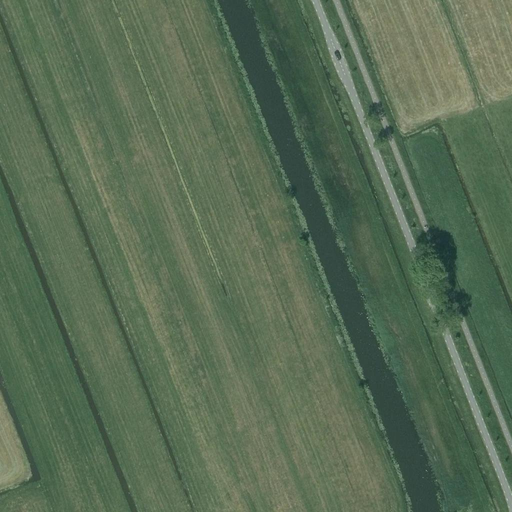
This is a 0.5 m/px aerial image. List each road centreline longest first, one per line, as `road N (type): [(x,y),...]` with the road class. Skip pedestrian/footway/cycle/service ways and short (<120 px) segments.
road 1 (track): [(486,511),(286,0)]
road 2 (unclassified): [(511,509),(313,0)]
